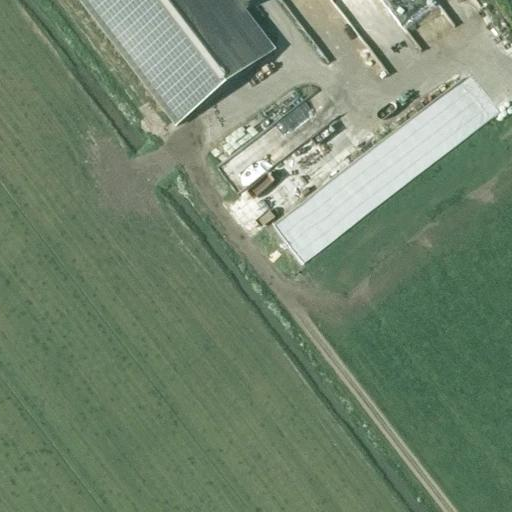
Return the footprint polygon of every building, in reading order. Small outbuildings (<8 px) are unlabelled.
[(78,0),(176,128),(272,54),(230,0),(78,0)] [(473,0),(455,0),(462,11),(476,4),(473,0)] [(400,57),(411,47),(397,32),(387,41),(400,57)] [(387,72),(372,51),(349,67),(351,69),(339,77),(352,96),(387,72)] [(477,89),(482,80),(465,70),(460,78),(477,89)]
